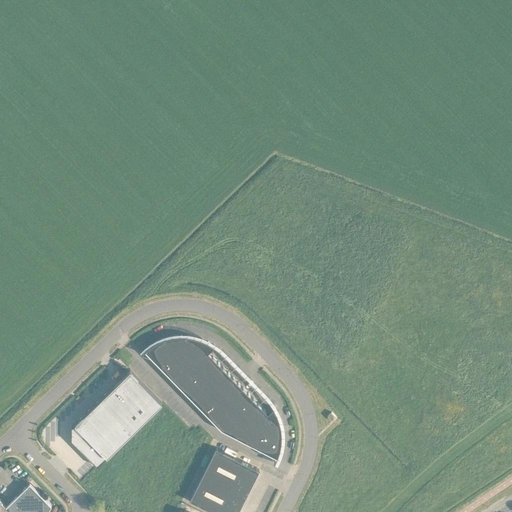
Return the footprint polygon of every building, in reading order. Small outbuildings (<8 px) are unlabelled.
[(146,347),(144,349),(144,350),(145,349),(221,427),(276,456),(276,457),(276,458),(277,456),(279,452),(280,447),(281,443),(281,439),(281,435),(281,430),(280,425),(279,420),(278,416),(276,411),(274,407),(273,406),(267,412),(208,351),(214,345),(213,344),(209,342),(205,340),(201,338),(196,336),(191,335),(186,334),(182,334),(177,335),(172,335),(167,336),(163,338),(158,339),(154,342),(150,344),(146,347)] [(71,426),(71,439),(97,465),(162,402),(130,369),(71,426)] [(215,447),(202,472),(246,495),(259,469),(215,447)] [(202,472),(189,498),(216,511),(237,511),(246,495),(202,472)] [(8,508),(4,511),(46,511),(51,504),(29,482),(5,505),(8,508)] [(0,511),(4,511),(8,508),(5,505),(0,499),(0,511)]
